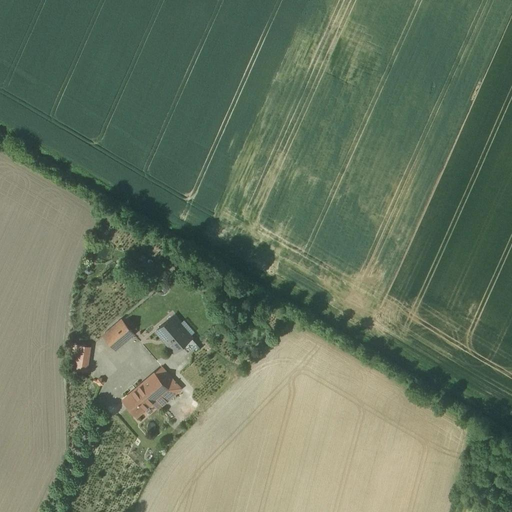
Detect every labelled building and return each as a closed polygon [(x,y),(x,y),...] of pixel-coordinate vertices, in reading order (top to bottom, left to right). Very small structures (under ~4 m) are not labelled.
[(173,316),(156,330),(173,350),(188,337),(178,326),(180,324),(173,316)] [(122,320),(104,336),(115,349),(133,334),(122,320)] [(86,371),(87,344),(70,344),(69,371),(86,371)] [(162,367),(124,400),(143,422),(173,396),(167,389),(175,382),(162,367)] [(176,379),(188,391),(199,380),(188,368),(176,379)]
